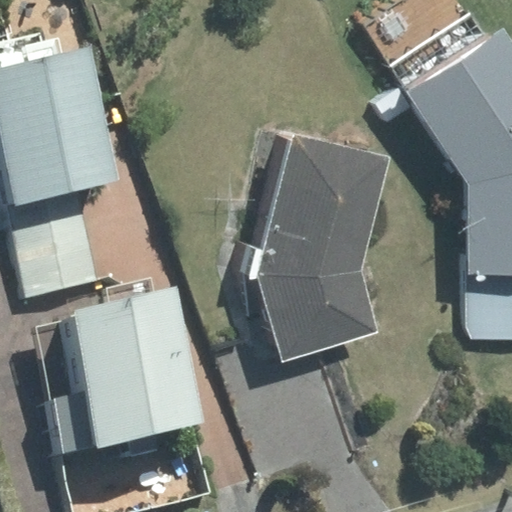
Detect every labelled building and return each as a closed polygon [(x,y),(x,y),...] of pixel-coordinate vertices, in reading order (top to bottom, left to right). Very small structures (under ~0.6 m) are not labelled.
[(459,0),(386,0),(360,17),(470,184),(470,270),(511,270),(511,42),(504,30),(487,41),(459,0)] [(42,33),(0,41),(0,173),(7,205),(78,190),(112,183),(83,50),(48,57),(42,33)] [(389,158),(293,134),(258,274),(282,360),(379,333),(361,270),(389,158)] [(78,190),(7,205),(26,295),(97,280),(78,190)] [(511,332),(511,270),(470,270),(469,333),(511,332)] [(74,395),(54,399),(65,452),(192,427),(166,293),(153,296),(150,279),(108,287),(112,304),(58,315),(74,395)]
